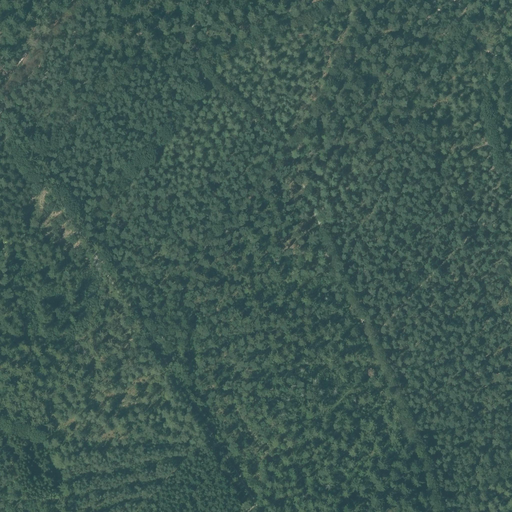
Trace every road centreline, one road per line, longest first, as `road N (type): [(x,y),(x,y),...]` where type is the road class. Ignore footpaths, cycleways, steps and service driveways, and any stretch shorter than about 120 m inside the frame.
road 1 (track): [(373,0),(313,110),(204,236),(143,330)]
road 2 (track): [(352,0),(194,65),(155,71),(126,60),(30,157)]
road 3 (unknown): [(143,330),(0,111)]
road 4 (track): [(511,291),(497,235),(511,201),(474,40)]
road 5 (unknown): [(256,503),(143,330)]
road 6 (track): [(0,96),(58,25),(90,0)]
